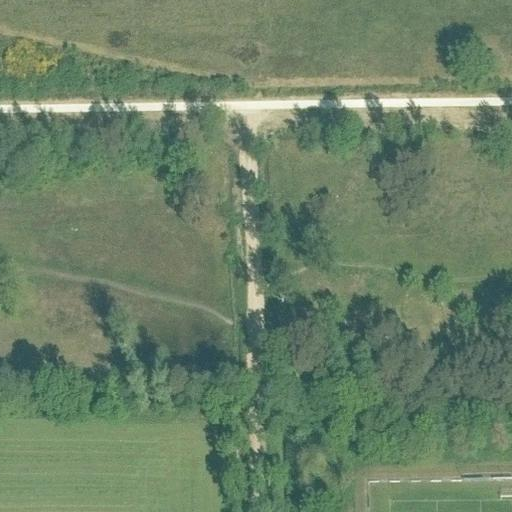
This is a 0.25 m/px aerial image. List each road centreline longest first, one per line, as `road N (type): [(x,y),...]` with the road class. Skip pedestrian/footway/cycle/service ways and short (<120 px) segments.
road 1 (track): [(511,117),(0,124)]
road 2 (track): [(257,511),(248,121)]
